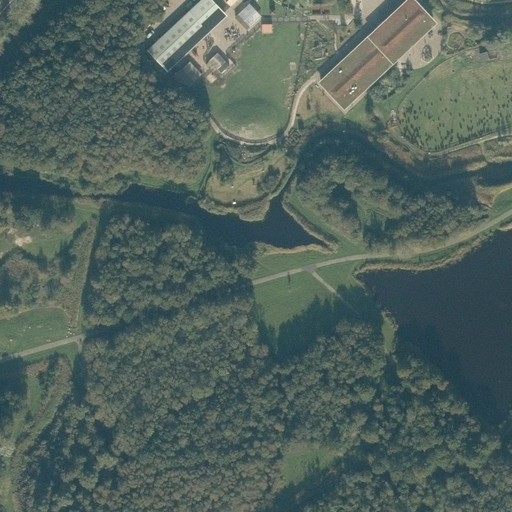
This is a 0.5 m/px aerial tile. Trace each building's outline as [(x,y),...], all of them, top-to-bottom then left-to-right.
[(163,53),(171,62),(195,39),(187,31),(198,20),(206,29),(224,12),(212,0),(200,0),(148,49),(157,58),(163,53)] [(406,0),(321,81),(331,92),(345,107),(356,97),(353,93),(432,19),(414,0),(406,0)] [(246,29),(257,20),(247,7),(237,15),(237,19),(246,29)] [(227,62),(218,53),(210,60),(219,69),(227,62)] [(189,62),(181,69),(193,83),(202,76),(189,62)] [(223,74),(231,66),(227,62),(219,69),(223,74)] [(173,76),(186,90),(193,83),(181,69),(173,76)]
